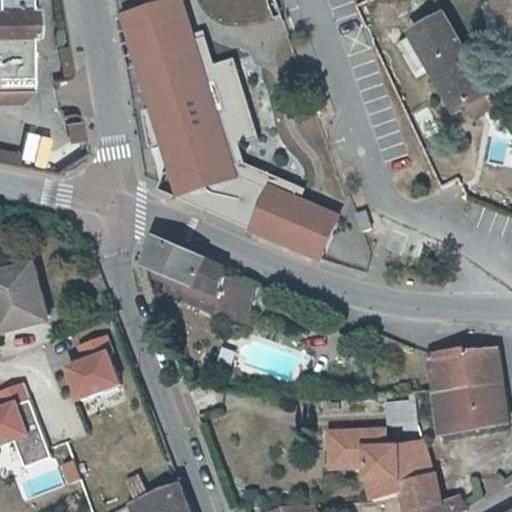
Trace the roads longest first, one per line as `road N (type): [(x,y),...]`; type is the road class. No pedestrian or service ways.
road 1 (tertiary): [(107,203),(336,289),(421,306),(487,308)]
road 2 (residential): [(487,308),(488,258),(378,193),(313,0)]
road 3 (residential): [(107,203),(113,256),(211,511)]
road 4 (residential): [(107,203),(109,116),(88,0)]
